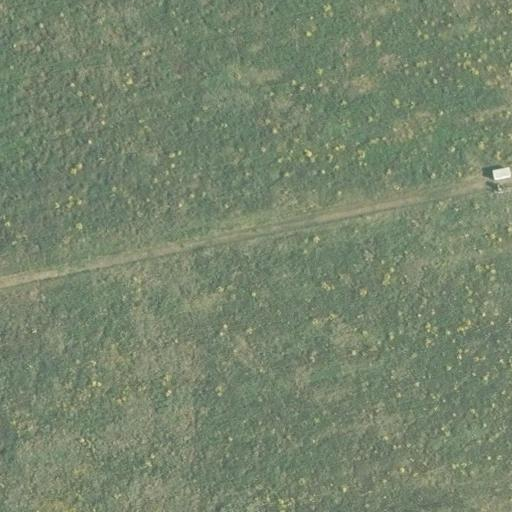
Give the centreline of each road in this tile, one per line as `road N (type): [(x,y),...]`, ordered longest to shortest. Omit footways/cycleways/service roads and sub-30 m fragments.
road 1 (residential): [(313,511),(259,242)]
road 2 (residential): [(81,262),(111,511)]
road 3 (residential): [(466,0),(511,220)]
road 4 (residential): [(81,262),(259,242)]
road 5 (residential): [(0,20),(168,0)]
